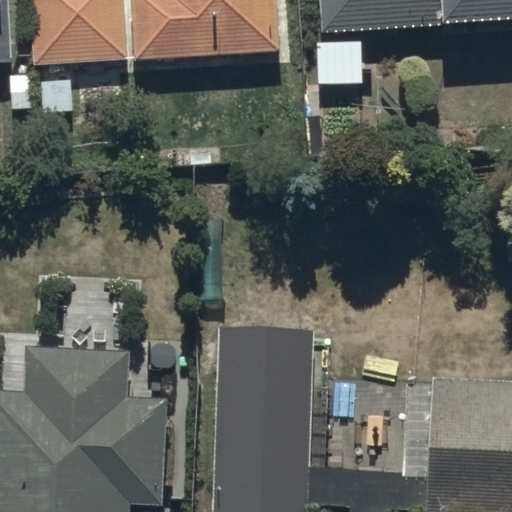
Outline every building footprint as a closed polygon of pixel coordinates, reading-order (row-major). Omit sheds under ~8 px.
[(0,0),(0,53),(16,53),(15,0),(0,0)] [(125,0),(30,0),(31,59),(127,57),(125,0)] [(277,0),(135,0),(139,51),(280,41),(277,0)] [(511,0),(321,0),(322,24),(511,13),(511,0)] [(128,341),(25,338),(24,385),(0,384),(0,511),(135,511),(136,499),(165,500),(168,390),(127,389),(128,341)] [(315,360),(218,358),(214,510),(299,511),(305,511),(306,498),(348,499),(348,508),(386,509),(386,502),(427,503),(427,511),(511,511),(511,372),(437,371),(435,463),(313,460),(315,360)]
